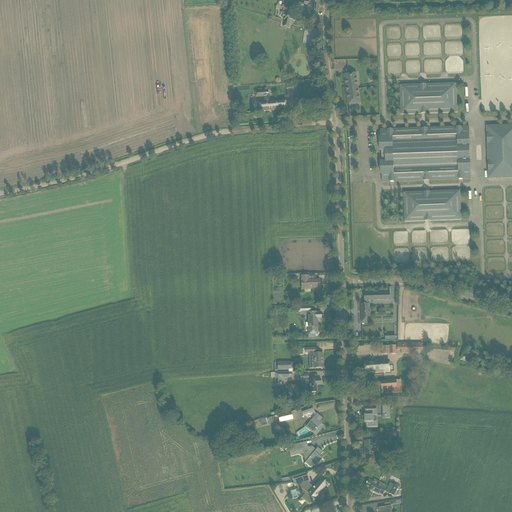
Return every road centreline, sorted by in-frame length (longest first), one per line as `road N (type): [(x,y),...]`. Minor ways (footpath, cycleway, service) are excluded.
road 1 (track): [(0,194),(197,137),(334,124)]
road 2 (tertiary): [(341,281),(325,0)]
road 3 (tertiary): [(348,511),(341,281)]
road 4 (unclassified): [(511,308),(409,281),(341,281)]
